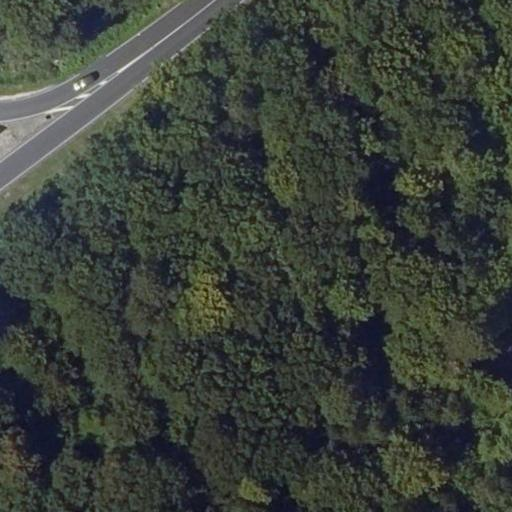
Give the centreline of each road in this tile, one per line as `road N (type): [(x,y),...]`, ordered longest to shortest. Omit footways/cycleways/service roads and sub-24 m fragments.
road 1 (primary): [(0,179),(115,95),(185,28)]
road 2 (primary): [(185,28),(38,107),(0,112)]
